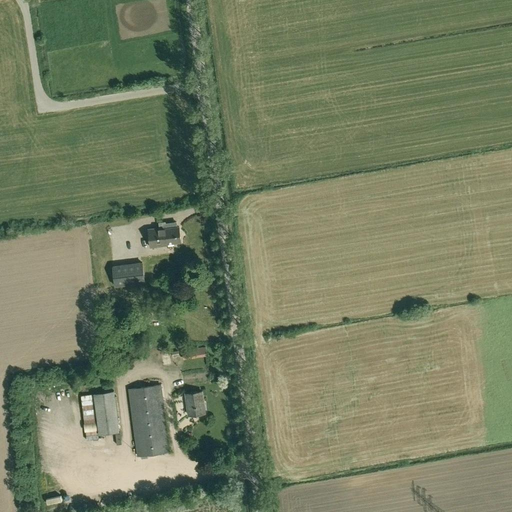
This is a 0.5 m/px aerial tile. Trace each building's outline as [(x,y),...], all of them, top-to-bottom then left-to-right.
[(159,223),(160,227),(149,229),(151,247),(167,245),(167,243),(181,242),(179,227),(177,227),(176,222),(165,223),(165,222),(159,223)] [(133,227),(98,229),(99,242),(133,241),(133,227)] [(142,263),(113,266),(115,286),(145,282),(142,263)] [(185,330),(193,330),(193,320),(185,320),(185,330)] [(207,356),(206,347),(182,350),(183,360),(207,356)] [(137,456),(171,452),(162,385),(128,388),(137,456)] [(99,434),(120,431),(114,390),(93,393),(99,434)] [(203,413),(200,392),(187,393),(190,415),(203,413)] [(95,416),(82,416),(83,432),(96,432),(95,416)]
